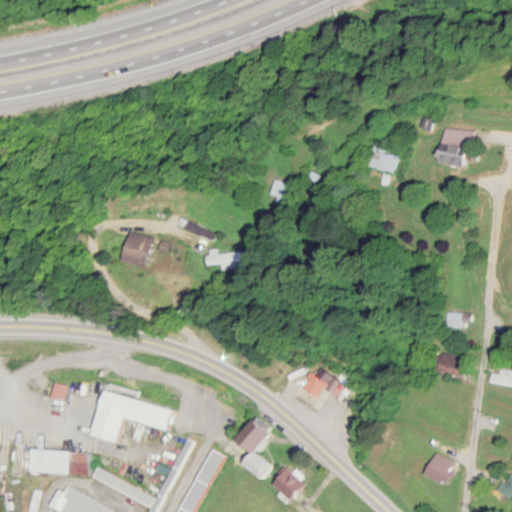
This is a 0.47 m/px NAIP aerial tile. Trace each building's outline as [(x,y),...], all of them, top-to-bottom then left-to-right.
[(444,159),(474,163),(478,127),(448,124),(444,159)] [(403,152),(392,151),(394,141),(378,138),(374,165),(400,169),(403,152)] [(281,199),(289,201),(295,181),(278,176),(274,192),(282,194),(281,199)] [(161,233),(136,228),(130,257),(154,262),(161,233)] [(247,261),(247,249),(223,249),(223,246),(212,246),(212,261),(247,261)] [(475,313),(456,307),(451,321),(470,327),(475,313)] [(473,356),(448,351),(445,368),(470,373),(473,356)] [(324,394),(336,372),(319,363),(308,385),(324,394)] [(511,366),(504,365),(503,371),(496,369),(494,380),(511,383),(511,366)] [(67,397),(72,382),(61,378),(56,393),(67,397)] [(96,434),(110,386),(184,407),(177,432),(133,419),(126,443),(96,434)] [(258,448),(247,462),(267,477),(278,462),(262,450),(277,430),(258,416),(243,437),(258,448)] [(157,503),(153,511),(154,511),(160,511),(196,438),(190,435),(162,494),(102,465),(97,474),(157,503)] [(197,511),(226,451),(212,445),(181,511),(197,511)] [(97,448),(39,446),(38,471),(97,473),(97,448)] [(463,461),(441,450),(430,471),(451,483),(463,461)] [(126,511),(68,482),(56,506),(68,511),(126,511)]
